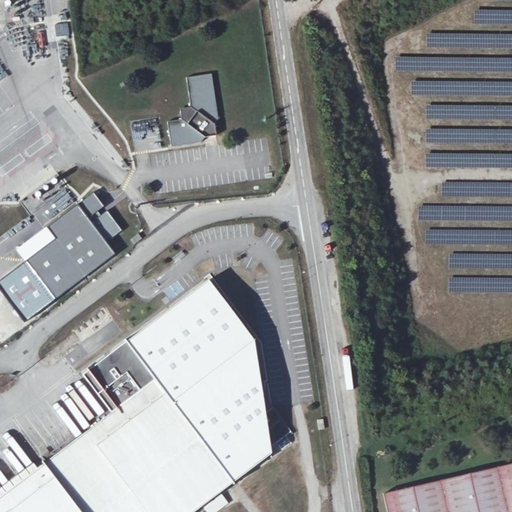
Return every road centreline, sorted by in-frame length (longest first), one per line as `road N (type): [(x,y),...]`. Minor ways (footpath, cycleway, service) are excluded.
road 1 (unknown): [(316,279),(196,279),(76,67)]
road 2 (unclassified): [(0,360),(196,218),(305,203)]
road 3 (tertiary): [(305,203),(349,511)]
road 4 (tertiary): [(274,0),(305,203)]
